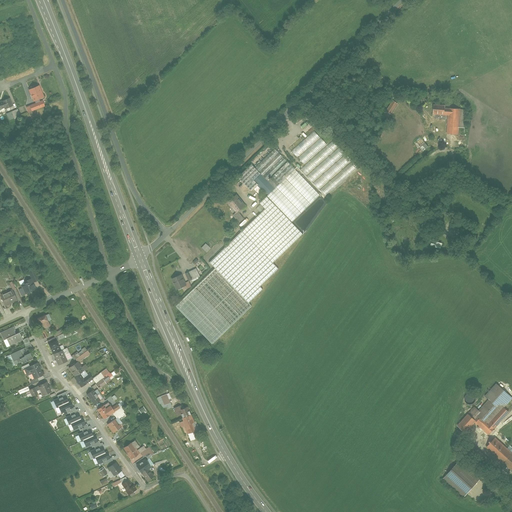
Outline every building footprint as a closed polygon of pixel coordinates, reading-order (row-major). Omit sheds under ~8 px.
[(36,103),(26,107),(28,113),(45,106),(43,101),(41,101),(40,99),(44,97),(39,86),(29,90),(34,102),(35,101),(36,103)] [(9,98),(0,101),(0,109),(6,107),(6,109),(13,106),(9,98)] [(384,116),(389,119),(398,103),(393,100),(384,116)] [(445,105),(434,104),(433,114),(448,115),(447,134),(459,134),(459,128),(465,128),(466,109),(445,108),(445,105)] [(20,116),(17,109),(7,114),(10,120),(20,116)] [(314,131),(291,151),(304,165),(300,169),(325,196),(358,167),(333,140),(327,145),(314,131)] [(422,151),(428,144),(422,138),(415,144),(422,151)] [(216,268),(177,305),(213,343),(252,306),(249,303),(263,290),(260,287),(279,269),(273,263),(303,234),(292,222),(320,196),(275,148),(255,167),(252,164),(239,177),(252,191),(258,185),(254,181),(261,174),(267,181),(273,175),(281,184),(260,203),(266,209),(210,262),(216,268)] [(235,195),(227,202),(236,214),(245,207),(235,195)] [(202,248),(207,253),(211,248),(206,243),(202,248)] [(197,269),(186,273),(190,282),(201,277),(197,269)] [(33,283),(39,280),(34,270),(28,272),(33,283)] [(182,274),(171,279),(176,290),(187,285),(182,274)] [(24,294),(36,289),(32,280),(20,285),(24,294)] [(12,289),(0,294),(0,297),(4,306),(17,300),(12,289)] [(44,329),(50,326),(48,322),(51,320),(48,314),(45,315),(45,314),(36,318),(39,325),(42,324),(44,329)] [(0,332),(0,333),(3,340),(15,335),(14,331),(15,331),(13,327),(0,332)] [(15,335),(3,340),(6,347),(22,340),(19,333),(15,335)] [(27,351),(32,348),(27,338),(22,340),(27,351)] [(58,340),(48,344),(50,350),(60,346),(58,340)] [(51,350),(53,355),(64,349),(62,345),(51,350)] [(30,353),(27,354),(24,348),(9,355),(14,366),(21,363),(22,364),(33,359),(30,353)] [(58,365),(67,361),(65,355),(62,350),(53,355),(58,365)] [(68,369),(74,377),(79,373),(84,370),(78,361),(68,369)] [(34,380),(43,375),(37,363),(23,369),(27,376),(31,374),(34,380)] [(96,384),(107,375),(109,378),(112,376),(110,373),(106,369),(92,379),(96,384)] [(79,373),(74,377),(82,387),(93,379),(89,374),(88,375),(84,370),(80,374),(79,373)] [(107,375),(102,379),(106,384),(111,380),(107,375)] [(102,379),(95,385),(99,389),(106,384),(102,379)] [(38,386),(42,396),(51,392),(46,382),(38,386)] [(511,399),(511,395),(498,384),(487,397),(490,400),(503,410),(506,406),(511,399)] [(28,386),(18,391),(19,395),(29,390),(28,386)] [(32,397),(38,394),(35,388),(29,390),(32,397)] [(94,405),(100,400),(93,390),(86,395),(94,405)] [(164,405),(170,403),(166,394),(161,397),(164,405)] [(59,406),(68,402),(65,396),(54,401),(57,407),(59,406)] [(503,410),(490,400),(481,410),(480,409),(477,413),(483,418),(490,425),(503,410)] [(73,407),(70,401),(68,402),(59,406),(61,413),(73,407)] [(97,410),(104,420),(114,412),(111,408),(110,406),(105,409),(103,406),(97,410)] [(503,410),(490,425),(495,429),(511,411),(506,406),(503,410)] [(121,407),(113,414),(116,418),(125,412),(121,407)] [(183,418),(191,415),(188,407),(179,411),(183,418)] [(71,423),(81,419),(78,412),(66,418),(69,424),(71,423)] [(469,413),(460,425),(467,431),(477,419),(469,413)] [(183,418),(182,418),(183,421),(179,423),(181,428),(194,422),(191,415),(183,418)] [(85,424),(82,418),(81,419),(71,423),(74,429),(85,424)] [(490,425),(483,418),(478,424),(491,435),(495,429),(490,425)] [(113,433),(122,427),(116,419),(107,425),(113,433)] [(185,426),(188,434),(195,431),(192,423),(185,426)] [(83,440),(93,436),(90,429),(78,435),(81,441),(83,440)] [(97,441),(95,435),(93,436),(83,440),(86,446),(97,441)] [(511,451),(497,437),(488,447),(511,469),(511,451)] [(131,459),(139,454),(135,450),(139,447),(135,440),(123,448),(131,459)] [(95,457),(105,453),(102,446),(90,451),(93,458),(95,457)] [(109,458),(107,452),(105,453),(95,457),(98,463),(109,458)] [(141,459),(135,463),(139,469),(145,465),(141,459)] [(482,479),(461,461),(445,479),(466,497),(482,479)] [(121,471),(118,466),(116,462),(107,469),(109,472),(110,472),(114,476),(121,471)] [(147,482),(154,477),(147,467),(140,473),(147,482)] [(103,477),(107,474),(103,469),(99,472),(103,477)] [(134,485),(132,486),(128,480),(121,485),(126,491),(125,491),(128,496),(137,489),(134,485)]
